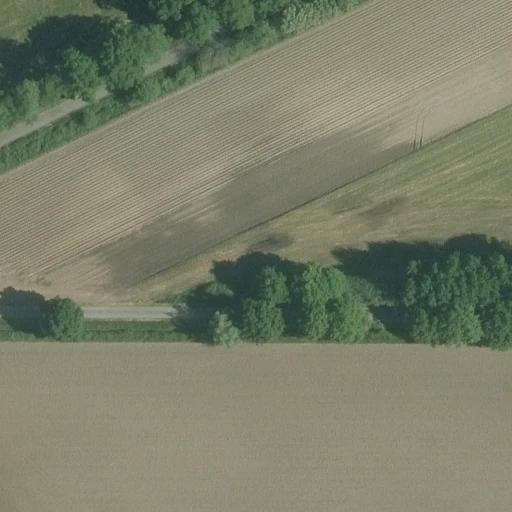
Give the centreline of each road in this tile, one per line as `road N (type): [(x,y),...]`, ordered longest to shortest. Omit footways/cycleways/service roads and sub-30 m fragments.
road 1 (unclassified): [(511,310),(0,306)]
road 2 (unclassified): [(0,141),(288,0)]
